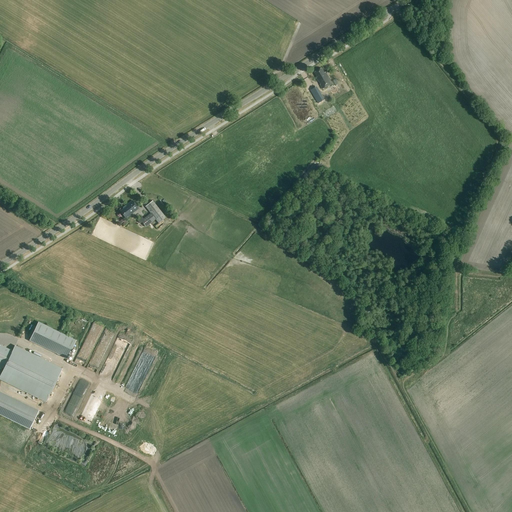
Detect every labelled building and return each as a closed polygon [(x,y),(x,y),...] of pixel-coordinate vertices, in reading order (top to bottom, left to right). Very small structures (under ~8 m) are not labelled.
[(315,72),(314,72),(317,77),(317,78),(316,78),(318,82),(319,81),(321,84),(320,85),(322,89),(332,83),(326,72),(324,73),(322,68),(315,72)] [(138,208),(133,201),(128,205),(129,205),(121,211),(126,218),(138,208)] [(151,214),(148,216),(143,219),(142,217),(137,221),(140,224),(141,222),(145,227),(155,220),(158,223),(166,218),(153,201),(145,207),(151,214)] [(67,359),(76,341),(38,322),(29,340),(67,359)] [(12,351),(0,345),(0,366),(4,368),(0,376),(0,379),(46,402),(62,369),(14,346),(12,351)] [(0,415),(29,430),(39,411),(0,391),(0,415)] [(110,411),(109,413),(106,411),(99,426),(104,429),(112,412),(110,411)] [(109,430),(113,432),(120,417),(116,416),(117,413),(113,412),(106,426),(110,427),(109,430)]
